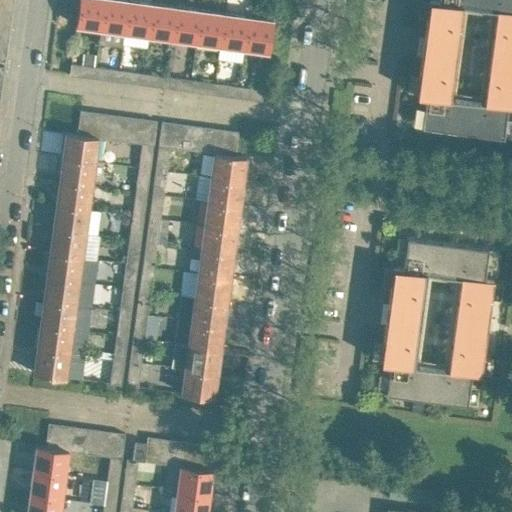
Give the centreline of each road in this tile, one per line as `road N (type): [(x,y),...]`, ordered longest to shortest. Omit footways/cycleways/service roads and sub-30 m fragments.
road 1 (residential): [(264,430),(322,0)]
road 2 (residential): [(264,430),(0,392)]
road 3 (residential): [(15,198),(41,0)]
